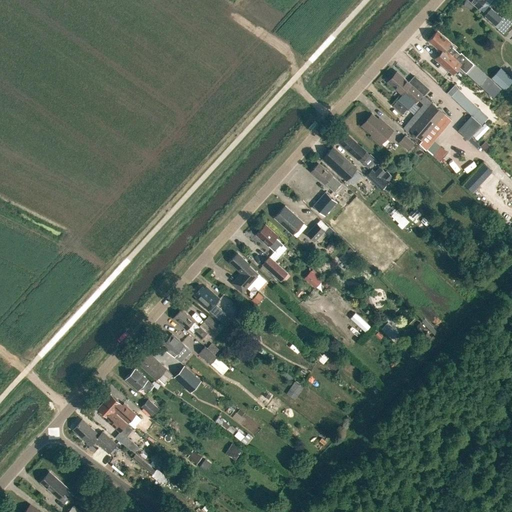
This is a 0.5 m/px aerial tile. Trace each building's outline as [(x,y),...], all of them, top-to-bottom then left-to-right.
[(465,0),(463,6),(471,9),(475,5),(479,8),(486,0),(489,3),(492,0),(465,0)] [(494,25),(494,26),(503,34),(511,24),(511,11),(509,8),(501,17),(492,8),(484,17),(494,25)] [(460,54),(452,47),(453,46),(450,43),(451,43),(437,31),(428,41),(436,47),(435,48),(439,52),(440,51),(441,52),(435,59),(452,74),(460,65),(454,60),(460,54)] [(409,82),(397,71),(395,74),(393,74),(390,78),(390,80),(388,82),(402,95),(404,93),(415,102),(422,95),(423,96),(429,89),(414,76),(409,82)] [(451,96),(459,88),(455,84),(447,92),(451,96)] [(426,150),(452,120),(445,114),(432,103),(409,130),(422,140),(419,144),(426,150)] [(380,121),(372,114),(362,125),(372,134),(371,136),(380,145),(393,130),(382,120),(380,121)] [(482,124),(471,115),(464,122),(475,132),(482,124)] [(346,133),(338,141),(362,163),(369,155),(346,133)] [(408,150),(415,143),(405,134),(399,142),(408,150)] [(356,168),(333,147),(323,159),(335,169),(345,179),(356,168)] [(324,169),(318,163),(312,170),(320,178),(319,178),(325,183),(334,191),(341,183),(332,175),(324,168),(324,169)] [(382,189),(387,183),(372,170),(367,175),(382,189)] [(386,170),(382,175),(389,181),(393,176),(386,170)] [(325,215),(337,202),(325,191),(313,205),(325,215)] [(293,234),(304,222),(285,205),(274,217),(293,234)] [(413,217),(419,211),(416,207),(409,214),(413,217)] [(397,209),(391,215),(399,223),(398,224),(402,228),(409,221),(397,209)] [(315,241),(325,230),(317,222),(306,233),(315,241)] [(278,235),(266,224),(256,235),(269,246),(275,251),(277,249),(280,245),(281,247),(283,244),(276,238),(278,235)] [(331,241),(326,247),(330,250),(335,244),(331,241)] [(347,265),(355,256),(347,249),(339,257),(347,265)] [(250,264),(244,259),(237,253),(230,262),(242,273),(233,283),(243,292),(259,274),(249,265),(250,264)] [(280,281),(288,273),(270,256),(263,264),(280,281)] [(315,288),(322,280),(311,270),(304,278),(315,288)] [(204,289),(202,287),(195,294),(197,296),(195,298),(220,320),(226,314),(215,304),(219,299),(206,287),(204,289)] [(256,304),(262,298),(257,293),(251,300),(256,304)] [(206,333),(199,327),(199,326),(194,321),(195,321),(182,309),(174,318),(187,330),(188,328),(193,332),(193,333),(200,339),(206,333)] [(356,312),(351,318),(365,331),(370,326),(356,312)] [(214,330),(219,325),(208,315),(204,321),(214,330)] [(387,323),(382,328),(392,337),(397,332),(387,323)] [(169,337),(163,331),(155,339),(167,350),(166,351),(174,357),(180,351),(179,350),(183,345),(172,334),(169,337)] [(210,363),(216,356),(205,346),(199,353),(210,363)] [(158,379),(167,369),(147,351),(137,361),(153,375),(153,374),(158,379)] [(216,356),(210,363),(216,369),(222,362),(216,356)] [(175,377),(186,387),(196,376),(184,366),(175,377)] [(148,392),(154,385),(148,380),(148,379),(135,368),(126,379),(138,390),(142,386),(148,392)] [(303,387),(294,381),(290,388),(298,394),(303,387)] [(104,401),(117,412),(128,422),(136,413),(124,403),(122,405),(110,394),(104,401)] [(152,416),(159,408),(148,398),(141,406),(152,416)] [(127,424),(115,414),(117,412),(104,401),(98,408),(110,419),(108,421),(120,431),(127,424)] [(95,440),(108,453),(117,444),(103,431),(99,435),(82,419),(73,429),(91,445),(95,440)] [(246,445),(253,437),(248,433),(245,436),(238,431),(234,435),(246,445)] [(127,436),(121,442),(134,452),(139,446),(127,436)] [(132,457),(152,474),(152,475),(164,484),(168,479),(156,469),(136,453),(132,457)] [(54,478),(49,473),(40,482),(64,503),(68,499),(63,494),(68,488),(55,477),(54,478)]
